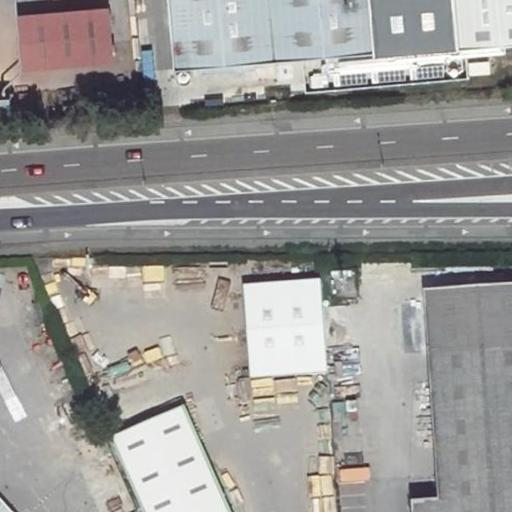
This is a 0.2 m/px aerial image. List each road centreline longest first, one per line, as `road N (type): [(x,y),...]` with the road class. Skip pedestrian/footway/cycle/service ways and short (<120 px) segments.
road 1 (primary): [(511,141),(0,176)]
road 2 (primary): [(0,219),(378,206)]
road 3 (unknown): [(85,511),(0,389)]
road 4 (tertiary): [(378,206),(511,190)]
road 5 (primary): [(378,206),(511,207)]
